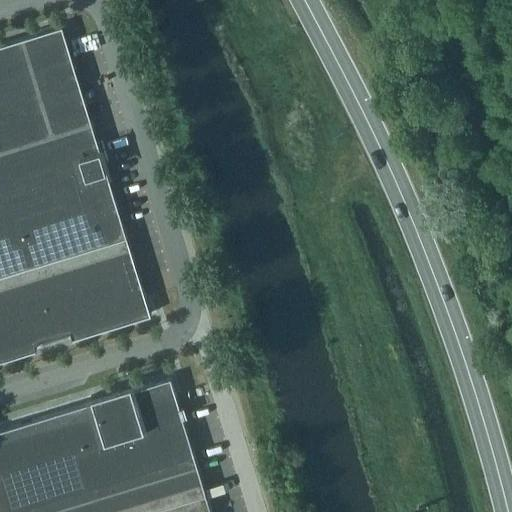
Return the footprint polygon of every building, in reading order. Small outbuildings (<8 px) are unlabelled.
[(0,43),(0,148),(92,120),(62,24),(0,43)] [(0,148),(0,273),(127,234),(92,120),(0,148)] [(151,313),(127,234),(0,273),(0,359),(36,348),(34,341),(70,330),(72,337),(151,313)] [(0,427),(0,511),(142,511),(206,492),(170,376),(132,387),(131,383),(90,396),(92,400),(0,427)] [(212,511),(206,492),(142,511),(212,511)]
